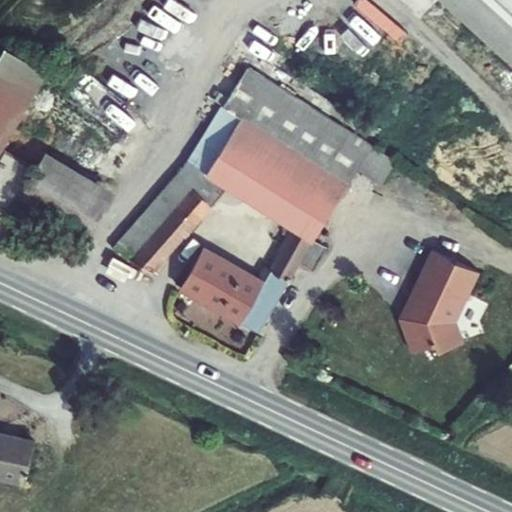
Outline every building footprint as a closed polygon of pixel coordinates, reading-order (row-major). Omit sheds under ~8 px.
[(511,0),(437,0),(511,68),(511,0)] [(0,155),(48,73),(4,50),(0,57),(0,155)] [(205,176),(187,162),(111,250),(154,271),(228,191),(290,229),(311,243),(312,244),(314,241),(358,171),(374,146),(249,67),(223,107),(240,119),(205,176)] [(118,185),(51,144),(22,193),(91,234),(118,185)] [(374,146),(358,171),(381,185),(396,161),(374,146)] [(300,263),(311,243),(290,229),(268,269),(264,266),(257,277),(204,247),(178,292),(239,327),(241,324),(259,334),(287,282),(289,283),(300,263)] [(311,243),(300,263),(312,271),(325,248),(314,241),(312,244),(311,243)] [(432,249),(398,319),(411,353),(437,346),(439,355),(465,344),(458,322),(481,273),(432,249)] [(34,440),(0,432),(0,481),(24,487),(34,440)]
